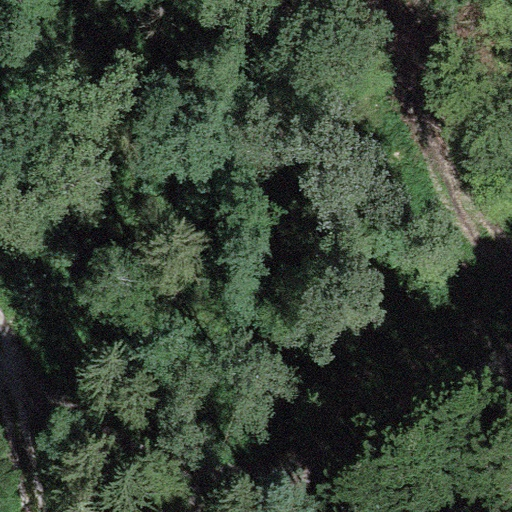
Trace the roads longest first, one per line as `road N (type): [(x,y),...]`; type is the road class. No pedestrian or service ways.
road 1 (track): [(237,511),(511,359)]
road 2 (track): [(0,387),(31,511)]
